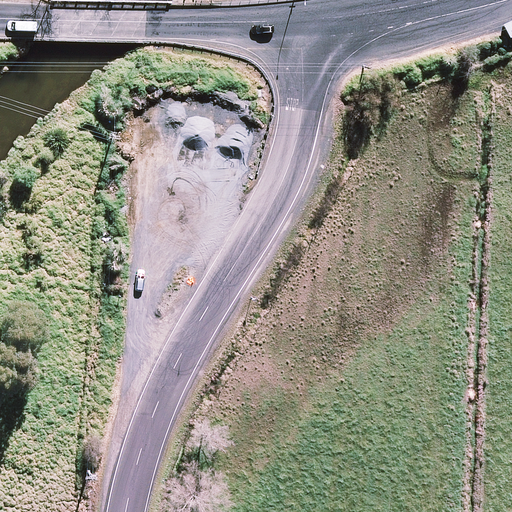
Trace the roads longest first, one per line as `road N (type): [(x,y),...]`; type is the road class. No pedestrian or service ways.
road 1 (unclassified): [(124,511),(167,389),(289,162),(299,130),(304,19)]
road 2 (secondary): [(0,18),(304,19)]
road 3 (secondary): [(304,19),(435,0)]
